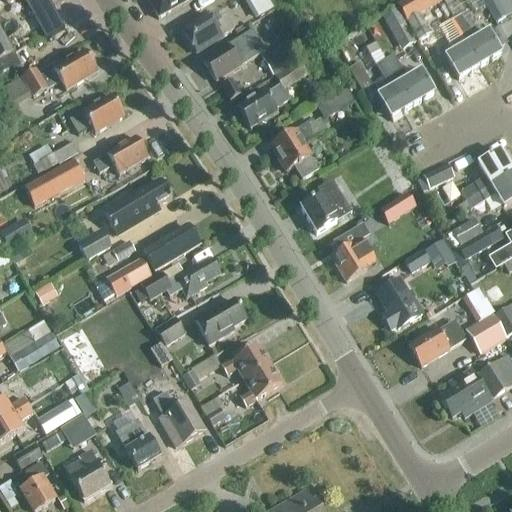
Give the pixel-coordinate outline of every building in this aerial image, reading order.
[(4,0),(8,5),(16,0),(24,0),(30,10),(29,11),(46,41),(64,31),(48,0),(4,0)] [(145,0),(158,22),(196,0),(145,0)] [(242,0),(255,22),(274,11),(267,0),(242,0)] [(410,0),(398,6),(418,43),(431,36),(412,0),(410,0)] [(423,0),(430,10),(440,3),(438,0),(423,0)] [(480,0),(496,25),(511,15),(511,6),(508,0),(480,0)] [(395,11),(382,18),(401,52),(414,45),(395,11)] [(461,16),(451,22),(466,48),(480,70),(501,57),(488,35),(479,40),(470,24),(467,25),(461,16)] [(208,17),(181,34),(196,57),(222,40),(222,39),(234,32),(226,19),(214,26),(208,17)] [(466,48),(451,22),(443,27),(452,41),(447,44),(453,55),(445,60),(458,83),(480,70),(466,48)] [(0,61),(13,55),(0,31),(0,61)] [(216,86),(241,70),(265,55),(252,33),(228,49),(227,48),(202,64),(216,86)] [(25,49),(18,35),(7,41),(15,55),(25,49)] [(273,78),(301,62),(290,44),(263,62),(273,78)] [(82,82),(96,74),(86,57),(80,60),(79,58),(40,80),(35,72),(21,80),(33,100),(60,84),(66,94),(83,84),(82,82)] [(385,62),(413,109),(435,96),(422,74),(408,82),(394,57),(385,62)] [(392,122),(413,109),(385,62),(377,67),(390,92),(378,99),(392,122)] [(300,64),(276,79),(284,92),(308,78),(300,64)] [(359,66),(346,73),(366,107),(378,99),(359,66)] [(221,90),(230,105),(240,99),(231,84),(221,90)] [(265,95),(237,112),(250,132),(264,123),(266,126),(278,118),(275,113),(291,103),(281,88),(266,97),(265,95)] [(317,110),(325,123),(355,105),(347,91),(317,110)] [(95,138),(124,121),(111,100),(70,124),(78,138),(90,131),(95,138)] [(270,150),(286,175),(293,171),(302,184),(318,174),(309,160),(310,160),(302,147),(319,136),(312,125),(270,150)] [(118,178),(147,161),(135,140),(92,165),(100,177),(113,169),(118,178)] [(59,167),(78,156),(72,146),(37,167),(41,175),(59,166),(59,167)] [(465,204),(490,189),(511,176),(511,174),(500,154),(477,168),(485,180),(460,196),(465,204)] [(74,166),(25,193),(36,213),(85,186),(74,166)] [(448,167),(424,178),(425,181),(430,191),(453,180),(448,167)] [(511,176),(490,189),(465,204),(457,209),(461,216),(495,198),(503,211),(511,205),(511,176)] [(418,184),(417,185),(422,195),(423,194),(425,193),(430,191),(425,181),(418,184)] [(158,210),(171,202),(161,185),(148,193),(146,191),(118,207),(104,215),(116,237),(131,229),(159,212),(158,210)] [(300,212),(316,238),(348,218),(340,205),(341,205),(331,189),(318,196),(320,200),(300,212)] [(407,197),(379,214),(388,227),(415,211),(407,197)] [(451,233),(460,249),(461,248),(482,236),(474,221),(451,233)] [(15,228),(0,236),(0,239),(8,253),(24,243),(15,228)] [(341,256),(331,262),(346,287),(366,274),(364,271),(374,265),(361,243),(369,239),(362,228),(334,245),(341,256)] [(198,247),(189,232),(170,243),(169,241),(159,246),(160,247),(144,256),(156,275),(186,258),(184,255),(198,247)] [(101,234),(77,247),(86,263),(110,250),(101,234)] [(461,248),(460,249),(460,250),(458,252),(465,264),(491,248),(484,236),(483,237),(482,236),(461,248)] [(135,255),(129,245),(102,261),(108,271),(135,255)] [(438,246),(427,253),(432,262),(443,255),(438,246)] [(511,250),(498,259),(503,268),(511,263),(511,250)] [(451,255),(451,256),(470,288),(476,284),(465,264),(458,252),(451,255)] [(406,264),(413,275),(431,264),(423,253),(406,264)] [(195,272),(194,269),(166,285),(171,293),(166,295),(169,300),(181,293),(186,302),(206,290),(205,288),(219,279),(210,263),(195,272)] [(511,263),(503,268),(508,276),(511,273),(511,263)] [(129,290),(131,294),(152,282),(141,264),(107,283),(108,285),(115,298),(129,290)] [(162,278),(140,290),(149,305),(166,295),(171,293),(166,285),(162,278)] [(43,306),(59,298),(50,282),(34,290),(43,306)] [(498,283),(486,289),(497,310),(511,302),(511,289),(504,293),(498,283)] [(396,331),(397,333),(422,317),(412,301),(410,302),(399,284),(376,298),(388,317),(382,320),(391,334),(396,331)] [(108,285),(96,291),(104,305),(115,298),(108,285)] [(466,295),(473,307),(485,301),(479,289),(466,295)] [(233,334),(232,332),(246,324),(234,304),(220,312),(219,309),(194,324),(209,349),(233,334)] [(494,320),(506,340),(511,336),(511,315),(509,311),(494,320)] [(183,338),(174,323),(156,335),(166,350),(183,338)] [(34,346),(19,355),(28,370),(58,351),(42,324),(27,333),(34,346)] [(436,332),(407,349),(421,371),(449,354),(466,344),(454,324),(437,334),(436,332)] [(151,353),(161,370),(172,364),(161,346),(151,353)] [(236,373),(243,385),(270,368),(259,349),(233,365),(232,364),(221,370),(227,379),(236,373)] [(47,362),(63,383),(76,373),(59,352),(47,362)] [(475,379),(471,373),(448,387),(452,393),(439,401),(451,421),(460,416),(464,422),(490,405),(489,403),(511,389),(511,368),(506,360),(478,377),(475,379)] [(270,368),(243,385),(250,395),(240,401),(246,411),(256,404),(256,403),(282,387),(270,368)] [(193,375),(182,380),(189,393),(200,387),(193,375)] [(78,378),(71,382),(77,392),(81,399),(88,394),(78,378)] [(75,403),(86,420),(95,416),(84,397),(75,403)] [(182,447),(204,435),(187,407),(175,414),(165,397),(153,404),(163,421),(159,423),(175,451),(182,447)] [(3,402),(0,403),(0,426),(27,410),(23,404),(10,412),(3,402)] [(40,423),(43,428),(46,434),(48,436),(48,437),(53,435),(77,420),(74,415),(68,406),(68,405),(56,413),(42,422),(40,423)] [(27,410),(0,426),(0,448),(23,435),(17,425),(31,417),(27,410)] [(207,419),(212,429),(226,421),(220,412),(207,419)] [(75,427),(63,434),(74,451),(86,444),(96,438),(85,421),(75,427)] [(137,474),(159,461),(147,441),(137,424),(115,437),(125,454),(137,474)] [(62,434),(42,443),(46,451),(65,441),(62,434)] [(21,473),(41,461),(43,460),(35,447),(13,459),(21,473)] [(89,455),(78,462),(80,465),(65,474),(84,506),(110,490),(89,455)] [(21,495),(31,511),(41,511),(54,504),(41,483),(47,479),(40,466),(24,476),(32,489),(21,495)] [(275,511),(319,511),(315,505),(312,507),(305,495),(275,511)] [(65,499),(58,503),(63,511),(68,511),(72,510),(65,499)]
